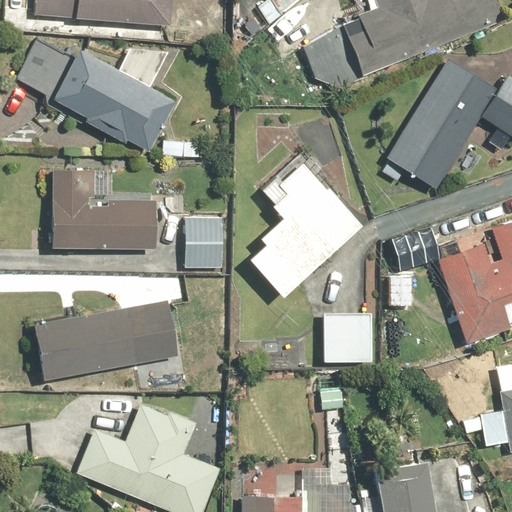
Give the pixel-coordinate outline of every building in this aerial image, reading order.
[(35,0),(34,10),(168,21),(170,0),(35,0)] [(285,0),(256,0),(241,12),(246,19),(236,26),(241,33),(285,0)] [(343,15),(363,69),(502,17),(495,0),(377,0),(378,2),(343,15)] [(119,66),(79,44),(52,94),(86,113),(84,116),(126,138),(127,136),(147,146),(175,96),(151,83),(170,48),(129,46),(119,66)] [(511,130),(511,73),(506,70),(497,85),(448,55),(387,154),(436,184),(481,112),(511,130)] [(157,137),(157,153),(197,154),(197,138),(157,137)] [(361,222),(304,158),(280,179),(288,188),(273,202),(283,213),(261,232),(267,239),(251,253),(285,290),(361,222)] [(53,164),(50,240),(158,243),(159,195),(95,193),(95,165),(53,164)] [(219,215),(176,214),(175,265),(218,266),(219,215)] [(483,238),(438,253),(466,339),(511,324),(503,299),(511,296),(511,217),(492,224),(502,254),(490,258),(483,238)] [(408,274),(381,274),(380,306),(407,307),(408,274)] [(219,279),(190,276),(188,300),(200,301),(200,307),(216,308),(219,279)] [(35,318),(44,373),(177,351),(167,296),(35,318)] [(365,312),(314,310),(313,361),(364,362),(365,312)] [(213,316),(186,318),(188,342),(215,340),(213,316)] [(511,384),(500,387),(510,447),(511,446),(511,384)] [(93,427),(76,468),(181,511),(200,511),(220,464),(184,449),(197,419),(169,407),(167,412),(141,400),(124,439),(93,427)] [(439,511),(430,453),(377,462),(385,511),(439,511)] [(303,491),(241,491),(240,511),(329,511),(303,511),(303,491)]
